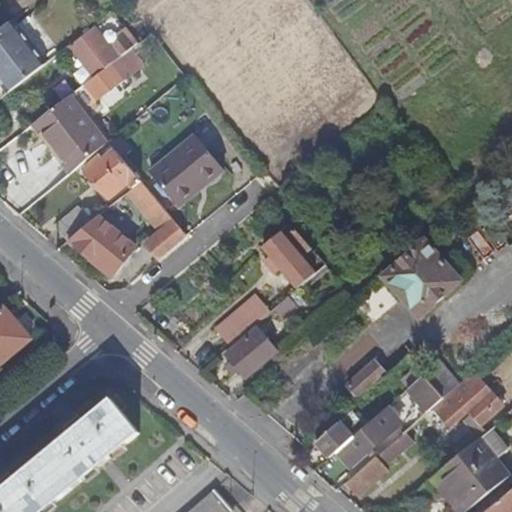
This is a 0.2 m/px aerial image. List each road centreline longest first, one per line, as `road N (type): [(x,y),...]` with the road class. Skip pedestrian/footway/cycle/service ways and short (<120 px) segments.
road 1 (residential): [(106,324),(224,423),(309,511)]
road 2 (residential): [(258,192),(106,324)]
road 3 (residential): [(106,324),(0,420)]
road 4 (residential): [(0,231),(106,324)]
